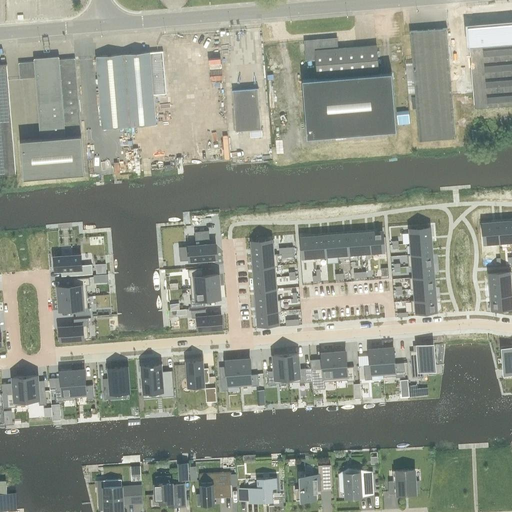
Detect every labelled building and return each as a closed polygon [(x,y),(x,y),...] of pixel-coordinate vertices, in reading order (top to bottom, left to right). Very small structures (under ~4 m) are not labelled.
[(511,23),(481,25),(482,36),(469,37),(475,108),(511,104),(511,23)] [(410,31),(417,112),(419,141),(456,138),(447,28),(410,31)] [(337,38),(305,41),(306,60),(316,59),(318,77),(379,72),(376,45),(338,49),(337,38)] [(163,52),(150,53),(97,57),(103,128),(130,126),(156,123),(153,95),(166,94),(164,69),(163,52)] [(23,62),(19,63),(20,79),(36,78),(40,139),(21,140),(24,178),(85,174),(75,58),(71,59),(23,63),(23,62)] [(0,175),(16,174),(11,112),(7,64),(0,64),(0,175)] [(392,72),(379,73),(379,72),(318,77),(318,78),(303,80),(307,137),(397,130),(392,72)] [(233,90),(235,112),(236,131),(261,129),(258,88),(233,90)] [(408,111),(398,111),(399,124),(410,124),(408,111)] [(509,222),(498,223),(499,244),(511,243),(509,222)] [(498,223),(486,224),(488,245),(499,244),(498,223)] [(196,246),(179,247),(180,261),(217,258),(216,244),(210,244),(209,230),(195,232),(196,246)] [(430,230),(409,232),(410,244),(431,242),(430,230)] [(371,232),(359,233),(361,255),(372,254),(371,232)] [(373,232),(371,232),(372,254),(384,253),(384,244),(382,232),(373,232)] [(359,233),(348,234),(350,256),(361,255),(359,233)] [(348,234),(337,235),(338,257),(338,259),(350,258),(350,256),(348,234)] [(337,235),(325,236),(327,258),(338,257),(337,235)] [(325,236),(314,237),(316,258),(327,258),(325,236)] [(311,237),(302,238),(303,251),(304,257),(315,256),(315,258),(316,258),(314,237),(311,237)] [(274,242),(253,244),(254,256),(275,254),(274,242)] [(431,242),(410,244),(410,254),(410,255),(432,253),(431,242)] [(410,254),(408,255),(409,267),(411,267),(411,266),(433,265),(432,253),(410,255),(410,254)] [(81,254),(54,257),(56,271),(71,269),(72,275),(93,274),(92,264),(82,265),(81,254)] [(275,254),(254,256),(255,267),(276,266),(278,266),(277,254),(275,254)] [(433,265),(411,266),(411,267),(412,277),(412,278),(434,276),(433,265)] [(276,266),(255,267),(255,279),(277,277),(276,266)] [(203,268),(188,269),(189,277),(190,277),(191,288),(219,286),(219,274),(203,275),(203,269),(203,268)] [(511,277),(511,272),(490,274),(491,285),(511,283),(511,277)] [(412,277),(410,277),(411,290),(413,290),(413,289),(435,287),(434,276),(412,278),(412,277)] [(74,285),(59,286),(60,298),(88,296),(87,285),(91,285),(90,277),(73,278),(74,285)] [(277,277),(255,279),(256,290),(278,288),(277,277)] [(511,283),(491,285),(492,297),(511,295),(511,283)] [(192,299),(191,299),(191,307),(206,306),(206,305),(205,299),(220,298),(219,286),(191,288),(192,299)] [(435,287),(413,289),(413,290),(414,300),(435,299),(435,287)] [(278,288),(256,290),(257,301),(279,300),(279,299),(278,288)] [(511,295),(492,297),(493,309),(499,308),(499,311),(506,310),(506,308),(511,307),(511,295)] [(88,296),(60,298),(60,310),(76,309),(76,316),(91,315),(90,308),(89,308),(88,296)] [(279,300),(257,301),(258,313),(280,311),(280,312),(282,311),(281,299),(279,299),(279,300)] [(414,300),(412,300),(413,312),(423,312),(423,311),(436,310),(435,301),(436,301),(435,299),(414,300)] [(206,309),(191,310),(192,318),(196,318),(197,330),(223,328),(222,315),(210,316),(206,316),(206,310),(206,309)] [(280,311),(258,313),(259,324),(272,323),(272,324),(281,323),(280,312),(280,311)] [(75,326),(60,327),(61,340),(89,338),(88,326),(90,326),(89,318),(74,319),(75,326)] [(418,351),(411,351),(413,377),(421,376),(420,370),(427,370),(435,369),(434,365),(433,344),(427,345),(418,345),(418,351)] [(394,348),(382,349),(384,372),(383,372),(384,377),(396,376),(396,377),(405,377),(404,362),(395,363),(394,348)] [(371,365),(364,365),(365,380),(372,379),(372,373),(383,372),(384,372),(382,349),(370,350),(371,365)] [(346,351),(334,352),(336,381),(347,380),(347,381),(355,381),(354,366),(347,367),(346,351)] [(323,369),(311,369),(312,382),(313,389),(326,388),(325,381),(336,381),(334,352),(322,353),(323,369)] [(298,353),(286,354),(288,382),(300,381),(300,383),(307,382),(306,368),(299,368),(298,353)] [(275,370),(268,371),(269,385),(277,385),(277,383),(288,382),(286,354),(274,355),(275,370)] [(250,359),(238,360),(240,383),(240,386),(252,385),(252,386),(259,386),(258,374),(251,374),(250,359)] [(228,376),(221,377),(222,391),(229,391),(229,384),(240,383),(238,360),(226,361),(228,376)] [(202,361),(187,362),(189,386),(204,385),(204,383),(210,382),(209,370),(203,371),(202,361)] [(161,364),(142,365),(144,392),(162,391),(163,397),(175,396),(173,371),(162,372),(161,364)] [(111,378),(103,378),(105,399),(115,399),(115,396),(114,396),(114,391),(126,390),(128,389),(127,367),(115,367),(115,370),(110,370),(111,378)] [(85,370),(73,371),(75,399),(76,399),(76,397),(87,396),(87,399),(94,399),(93,385),(86,385),(85,370)] [(62,387),(56,387),(57,402),(64,401),(64,400),(75,399),(73,371),(61,372),(62,387)] [(14,393),(7,393),(8,407),(16,407),(16,406),(27,405),(25,376),(13,377),(14,393)] [(37,376),(25,376),(27,405),(28,405),(27,402),(39,401),(39,405),(46,405),(45,390),(38,391),(37,376)] [(370,391),(369,383),(361,383),(362,391),(370,391)] [(417,385),(409,385),(410,396),(418,396),(417,385)] [(52,406),(45,407),(45,416),(53,415),(52,406)] [(131,476),(141,476),(140,466),(131,466),(131,476)] [(189,470),(179,470),(179,479),(190,479),(189,470)] [(345,475),(340,475),(341,491),(346,491),(346,497),(361,496),(361,494),(373,494),(372,473),(360,474),(360,472),(345,473),(345,475)] [(397,481),(389,481),(390,493),(398,493),(398,494),(416,493),(416,492),(420,491),(420,481),(415,481),(415,473),(397,474),(397,481)] [(301,488),(296,488),(296,500),(308,499),(316,499),(316,493),(318,493),(318,489),(321,489),(320,478),(320,474),(301,475),(302,487),(301,487),(301,488)] [(201,493),(197,494),(197,506),(205,505),(215,504),(215,497),(215,495),(220,495),(219,491),(226,491),(226,487),(232,486),(231,480),(214,481),(214,477),(200,477),(201,493)] [(258,487),(249,488),(250,496),(250,501),(258,500),(259,501),(273,500),(273,501),(274,501),(273,487),(277,487),(277,488),(278,488),(277,477),(277,479),(272,479),(272,478),(271,478),(271,477),(260,478),(258,478),(258,479),(257,479),(258,487)] [(105,493),(100,494),(100,504),(105,503),(106,510),(124,509),(123,503),(135,503),(134,487),(122,487),(122,486),(120,486),(120,479),(106,480),(106,486),(104,486),(105,493)] [(173,482),(155,483),(156,499),(160,499),(160,503),(174,502),(174,496),(182,496),(182,484),(173,484),(173,482)] [(0,510),(8,510),(17,510),(16,493),(7,493),(7,485),(0,485),(0,510)]
